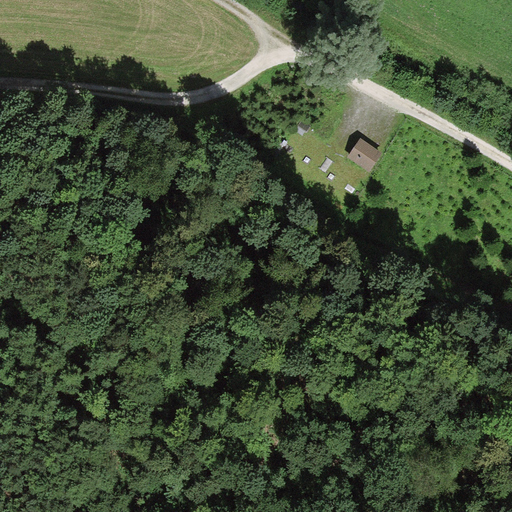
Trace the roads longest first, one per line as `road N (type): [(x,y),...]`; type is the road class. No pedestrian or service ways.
road 1 (track): [(511,163),(303,54),(275,54),(264,28),(225,0)]
road 2 (track): [(275,54),(224,89),(188,99),(0,88)]
